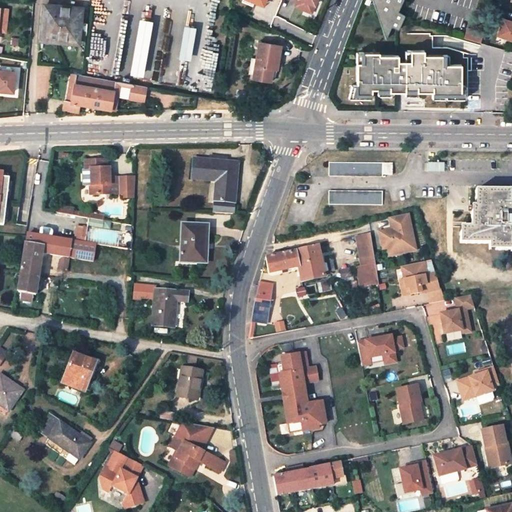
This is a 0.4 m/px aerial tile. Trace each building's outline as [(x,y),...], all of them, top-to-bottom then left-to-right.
[(315,15),(320,0),(242,0),(242,1),(254,5),(255,3),(267,7),(268,0),(291,0),(296,1),(294,8),(315,15)] [(368,8),(371,2),(364,0),(363,0),(361,6),(368,8)] [(371,0),(384,37),(385,39),(392,26),(398,29),(405,15),(399,12),(403,0),(371,0)] [(78,43),(81,9),(44,6),(43,16),(47,16),(45,37),(65,39),(65,42),(78,43)] [(168,21),(141,16),(132,74),(154,78),(164,25),(168,26),(168,21)] [(511,18),(505,16),(498,35),(511,39),(511,18)] [(181,58),(194,60),(198,26),(185,25),(181,58)] [(280,46),(259,43),(256,58),(253,75),(252,78),(270,81),(273,69),(273,64),(277,65),(280,46)] [(67,54),(68,55),(68,56),(70,57),(71,57),(72,57),(73,57),(74,56),(75,55),(76,53),(76,52),(75,51),(74,50),(73,49),(72,49),(70,49),(69,49),(68,50),(67,51),(67,53),(67,54)] [(403,52),(355,52),(355,97),(376,97),(376,92),(433,92),(433,98),(467,98),(467,62),(451,62),(451,51),(410,51),(410,59),(403,59),(403,52)] [(16,72),(0,70),(0,93),(14,95),(16,72)] [(64,101),(63,109),(78,112),(79,104),(115,111),(117,96),(113,96),(116,81),(81,74),(72,73),(67,101),(64,101)] [(133,84),(130,99),(144,101),(147,87),(135,84),(133,84)] [(213,213),(232,214),(233,203),(237,163),(225,162),(210,161),(193,159),(191,179),(216,181),(221,182),(220,191),(215,190),(214,201),(213,213)] [(90,195),(118,194),(118,178),(106,178),(105,173),(107,172),(108,171),(107,169),(106,168),(105,168),(105,161),(84,161),(84,169),(89,169),(90,195)] [(392,163),(329,163),(329,177),(382,177),(382,175),(391,175),(392,163)] [(0,225),(3,226),(9,178),(0,177),(0,225)] [(118,178),(118,194),(133,194),(134,177),(118,178)] [(511,200),(511,201),(511,190),(475,189),(474,200),(480,200),(480,206),(476,206),(476,211),(471,211),(470,227),(466,226),(465,232),(460,232),(460,244),(488,244),(488,247),(495,247),(495,251),(510,251),(510,247),(511,247),(511,200)] [(381,205),(382,192),(329,191),(328,204),(381,205)] [(72,208),(56,206),(55,213),(71,216),(72,211),(72,208)] [(102,221),(103,217),(72,211),(71,216),(102,221)] [(415,250),(408,213),(388,217),(391,229),(384,231),(387,248),(389,255),(415,250)] [(196,263),(205,263),(207,226),(181,225),(180,257),(196,257),(196,263)] [(76,226),(74,241),(84,243),(87,228),(76,226)] [(52,230),(37,227),(36,235),(26,233),(25,243),(43,247),(41,253),(81,260),(84,243),(74,241),(51,237),(52,230)] [(387,248),(384,231),(379,232),(382,249),(387,248)] [(369,233),(355,235),(360,266),(376,264),(369,233)] [(25,243),(20,273),(38,276),(41,253),(43,247),(25,243)] [(81,260),(93,262),(96,246),(84,243),(81,260)] [(320,257),(317,247),(295,252),(298,267),(301,281),(324,276),(323,272),(327,271),(324,255),(320,257)] [(266,258),(268,273),(298,267),(295,252),(266,258)] [(423,261),(401,266),(403,279),(404,284),(408,284),(410,293),(427,290),(427,291),(439,289),(435,273),(426,274),(423,261)] [(67,264),(59,262),(57,271),(66,272),(67,264)] [(360,266),(356,267),(359,287),(378,285),(376,264),(360,266)] [(20,273),(17,292),(21,293),(19,300),(31,302),(32,295),(34,295),(38,276),(20,273)] [(404,284),(403,279),(399,279),(402,295),(410,293),(408,284),(404,284)] [(259,283),(251,314),(252,314),(251,322),(255,323),(265,325),(267,317),(272,285),(259,283)] [(357,294),(355,284),(344,286),(346,295),(357,294)] [(112,288),(98,286),(97,294),(111,295),(112,288)] [(173,327),(175,301),(187,301),(187,292),(155,289),(155,288),(133,286),(132,297),(154,300),(152,325),(173,327)] [(465,309),(474,308),(470,295),(455,298),(457,310),(440,314),(444,333),(461,330),(461,333),(469,331),(465,309)] [(358,341),(362,359),(370,357),(384,354),(386,360),(396,358),(395,349),(404,347),(402,336),(392,338),(392,335),(358,341)] [(282,365),(277,365),(282,392),(284,394),(285,397),(301,394),(299,383),(303,383),(318,380),(315,367),(307,368),(304,352),(280,356),(282,365)] [(94,363),(73,354),(61,384),(87,393),(93,378),(86,375),(87,372),(90,373),(94,363)] [(184,362),(195,364),(196,358),(185,355),(184,362)] [(86,375),(93,378),(99,365),(94,363),(90,373),(87,372),(86,375)] [(476,375),(456,382),(462,400),(492,391),(491,387),(498,385),(493,367),(485,370),(485,372),(476,375)] [(201,371),(181,368),(176,396),(196,400),(201,371)] [(22,392),(0,375),(0,404),(8,410),(22,392)] [(398,388),(405,423),(424,419),(421,400),(422,400),(418,384),(398,388)] [(293,432),(318,428),(317,424),(325,423),(321,401),(306,404),(303,404),(301,394),(285,397),(285,399),(283,402),(287,424),(291,423),(293,432)] [(162,410),(161,419),(172,421),(174,412),(162,410)] [(74,466),(89,444),(85,441),(78,436),(48,415),(37,431),(48,438),(44,445),(64,459),(69,453),(77,459),(73,465),(74,466)] [(175,439),(200,452),(205,443),(202,441),(204,438),(207,439),(213,428),(182,423),(179,429),(180,430),(175,439)] [(491,468),(510,464),(506,442),(504,443),(501,426),(480,431),(484,448),(487,447),(491,468)] [(17,446),(24,436),(14,430),(7,439),(17,446)] [(85,441),(88,438),(81,433),(78,436),(85,441)] [(189,477),(198,461),(219,473),(224,464),(200,452),(175,439),(173,437),(169,447),(175,450),(178,452),(170,467),(189,477)] [(111,440),(107,447),(116,451),(120,445),(111,440)] [(476,465),(471,447),(459,451),(459,450),(433,458),(439,477),(465,469),(464,469),(476,465)] [(167,466),(170,467),(178,452),(175,450),(167,466)] [(143,466),(116,452),(107,469),(106,468),(100,480),(101,482),(95,484),(93,489),(94,492),(101,496),(108,494),(111,489),(110,487),(112,486),(128,495),(123,504),(130,508),(144,503),(140,490),(133,486),(135,483),(143,466)] [(69,453),(64,459),(73,465),(77,459),(69,453)] [(276,496),(333,485),(332,478),(342,476),(339,461),(308,467),(308,469),(273,476),(276,496)] [(408,467),(399,469),(402,483),(404,492),(413,491),(420,489),(422,495),(432,493),(425,461),(415,463),(415,466),(408,467)] [(332,478),(333,485),(343,483),(342,476),(332,478)] [(470,495),(484,493),(482,478),(467,481),(470,495)] [(404,492),(402,483),(394,485),(397,497),(413,493),(413,491),(404,492)]
